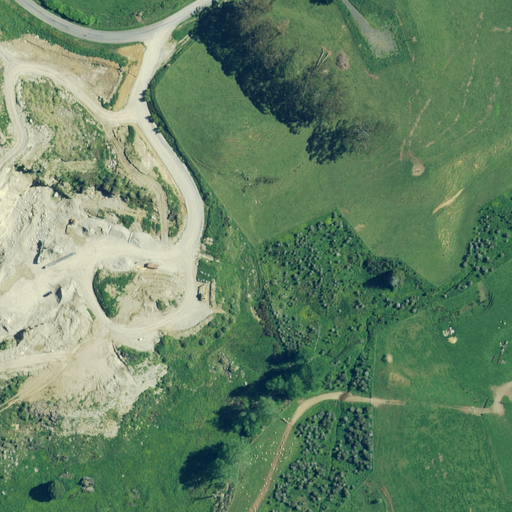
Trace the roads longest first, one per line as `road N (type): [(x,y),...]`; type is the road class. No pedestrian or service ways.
road 1 (track): [(0,339),(129,304),(179,261),(202,224),(202,187),(137,98),(147,72),(207,26),(222,0)]
road 2 (track): [(511,368),(472,385),(424,387),(369,345),(352,345),(299,388),(252,443),(211,511)]
road 3 (unclassified): [(32,0),(59,25),(101,36),(157,31),(209,0)]
